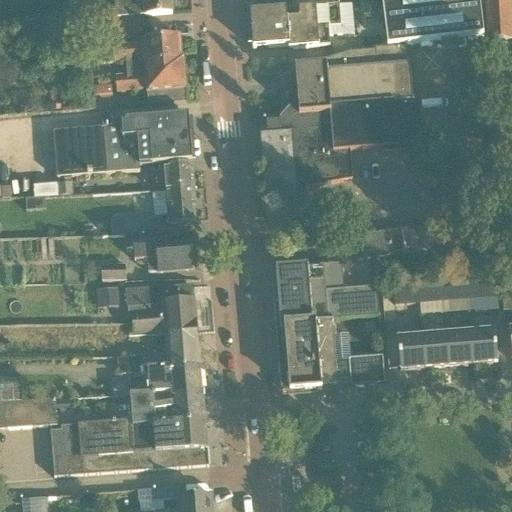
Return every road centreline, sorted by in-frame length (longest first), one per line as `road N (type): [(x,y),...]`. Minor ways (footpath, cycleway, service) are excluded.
road 1 (tertiary): [(237,248),(218,0)]
road 2 (tertiary): [(259,413),(245,369),(237,248)]
road 3 (residential): [(511,398),(344,406)]
